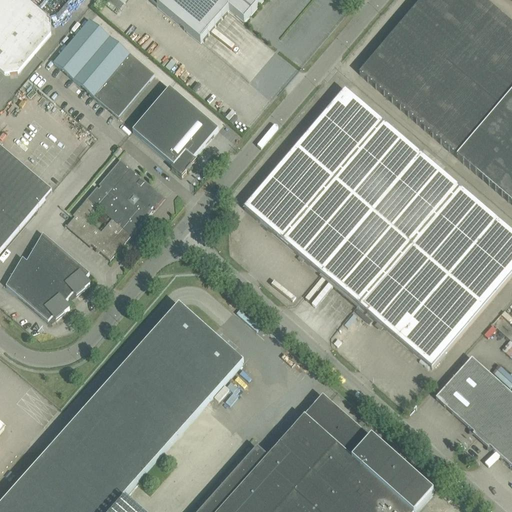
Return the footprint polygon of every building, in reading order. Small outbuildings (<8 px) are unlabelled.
[(51,22),(24,0),(0,0),(0,71),(5,76),(19,74),(51,36),(51,22)] [(146,0),(200,45),(228,12),(244,25),(264,0),(146,0)] [(511,36),(469,0),(423,0),(360,76),(511,205),(511,36)] [(155,78),(147,71),(90,23),(54,66),(118,120),(149,83),(150,84),(155,78)] [(25,97),(33,86),(28,82),(19,93),(25,97)] [(219,132),(170,90),(133,134),(173,168),(172,170),(182,179),(187,174),(192,169),(191,168),(192,167),(196,163),(194,161),(219,132)] [(432,371),(511,277),(511,234),(345,92),(244,211),(432,371)] [(37,108),(46,97),(41,93),(32,103),(37,108)] [(23,102),(0,128),(0,254),(52,193),(84,155),(23,102)] [(101,189),(99,191),(97,190),(73,218),(75,219),(67,229),(90,249),(91,247),(101,255),(109,262),(151,212),(153,209),(155,211),(165,200),(157,193),(156,195),(148,188),(119,164),(99,187),(101,189)] [(90,276),(82,269),(43,236),(27,264),(23,260),(6,289),(48,324),(53,319),(56,322),(70,311),(65,305),(74,295),(77,298),(90,287),(85,281),(90,276)] [(0,511),(112,511),(113,511),(243,365),(179,309),(0,509),(0,511)] [(511,397),(472,361),(436,401),(511,468),(511,397)] [(418,511),(433,496),(323,399),(272,456),(269,460),(257,450),(243,466),(240,463),(198,509),(201,511),(199,511),(418,511)]
